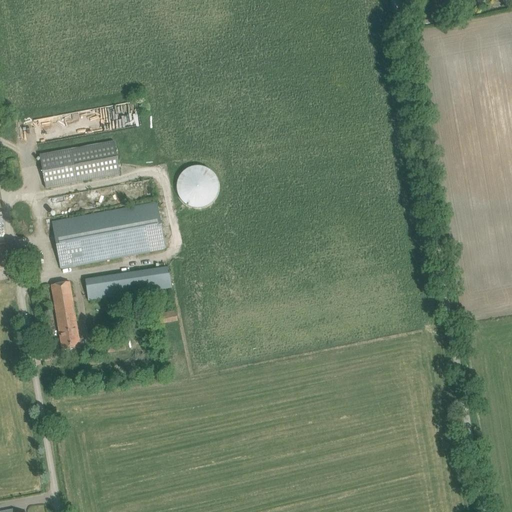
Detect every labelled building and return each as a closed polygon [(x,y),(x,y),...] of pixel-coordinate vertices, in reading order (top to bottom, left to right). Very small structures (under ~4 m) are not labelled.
[(114,142),(49,154),(40,155),(46,188),(120,175),(114,142)] [(176,185),(176,187),(176,189),(176,191),(177,193),(177,195),(178,196),(179,198),(180,200),(181,201),(182,202),(184,204),(185,205),(187,206),(189,207),(190,207),(192,208),(194,208),(196,208),(198,208),(200,208),(201,208),(203,208),(205,207),(207,206),(208,205),(210,204),(211,203),(213,202),(214,201),(215,199),(216,197),(217,196),(217,194),(218,192),(218,190),(219,188),(219,187),(218,185),(218,183),(218,181),(217,179),(216,178),(215,176),(214,175),(213,173),(212,172),(211,171),(209,170),(208,169),(206,168),(204,167),(202,167),(201,166),(199,166),(197,166),(195,166),(193,166),(192,167),(190,167),(188,168),(187,169),(185,170),(184,171),(182,172),(181,174),(180,175),(179,177),(178,178),(177,180),(177,182),(176,184),(176,185)] [(157,203),(62,221),(52,223),(60,268),(166,248),(157,203)] [(168,267),(151,270),(116,275),(117,280),(85,284),(89,301),(172,288),(168,267)] [(70,282),(61,284),(51,285),(62,351),(72,349),(81,348),(70,282)] [(159,314),(161,325),(178,321),(176,311),(159,314)] [(90,344),(91,351),(108,349),(108,353),(126,351),(124,340),(90,344)]
